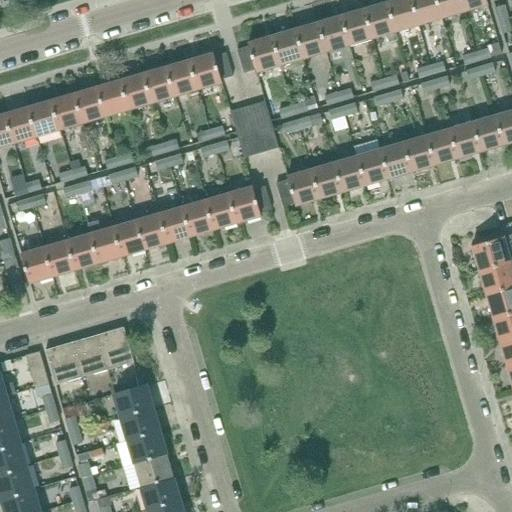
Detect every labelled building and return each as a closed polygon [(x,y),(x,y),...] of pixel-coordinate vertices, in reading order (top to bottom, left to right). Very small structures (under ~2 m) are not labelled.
[(395,33),(418,26),(410,0),(399,0),(387,4),(395,33)] [(410,0),(418,26),(441,19),(435,0),(410,0)] [(464,13),(460,0),(435,0),(441,19),(464,13)] [(460,0),(464,13),(488,6),(486,0),(460,0)] [(372,39),(395,33),(387,4),(364,10),(372,39)] [(499,21),(508,19),(504,6),(495,8),(499,21)] [(349,46),(372,39),(364,10),(340,17),(349,46)] [(326,53),(349,46),(340,17),(318,24),(326,53)] [(508,19),(499,21),(503,35),(511,32),(508,19)] [(303,60),(326,53),(318,24),(294,31),(303,60)] [(280,66),(303,60),(294,31),(272,37),(280,66)] [(257,73),(280,66),(272,37),(248,44),(249,47),(256,71),(257,73)] [(244,74),(256,71),(249,47),(237,51),(244,74)] [(476,52),(478,61),(491,58),(488,49),(476,52)] [(464,65),(478,61),(476,52),(462,57),(464,65)] [(221,81),(233,77),(226,54),(214,57),(221,81)] [(221,81),(214,57),(214,55),(191,61),(199,90),(222,83),(221,81)] [(176,97),(199,90),(191,61),(168,68),(176,97)] [(430,66),(433,75),(445,71),(442,62),(430,66)] [(480,68),(483,77),(495,73),(492,64),(480,68)] [(419,79),(433,75),(430,66),(416,70),(419,79)] [(153,104),(176,97),(168,68),(144,75),(153,104)] [(469,81),(483,77),(480,68),(466,72),(469,81)] [(129,110),(153,104),(144,75),(121,82),(129,110)] [(384,79),(386,88),(399,85),(396,76),(384,79)] [(434,81),(437,90),(449,86),(447,77),(434,81)] [(373,93),(386,88),(384,79),(370,83),(373,93)] [(423,94),(437,90),(434,81),(420,85),(423,94)] [(106,117),(129,110),(121,82),(98,88),(106,117)] [(84,124),(106,117),(98,88),(75,95),(84,124)] [(338,93),(340,102),(353,98),(351,89),(338,93)] [(388,94),(391,104),(403,100),(400,91),(388,94)] [(327,106),(340,102),(338,93),(324,97),(327,106)] [(377,108),(391,104),(388,94),(375,99),(377,108)] [(60,131),(84,124),(75,95),(52,102),(60,131)] [(37,137),(60,131),(52,102),(29,108),(37,137)] [(272,125),(271,122),(265,102),(253,106),(260,129),(272,125)] [(292,106),(294,115),(307,112),(304,103),(292,106)] [(342,108),(345,117),(357,113),(355,104),(342,108)] [(248,132),(260,129),(253,106),(242,109),(248,132)] [(281,119),(294,115),(292,106),(278,110),(281,119)] [(14,144),(37,137),(29,108),(6,115),(14,144)] [(331,121),(345,117),(342,108),(329,112),(331,121)] [(237,136),(248,132),(242,109),(230,113),(237,136)] [(503,146),(511,143),(511,112),(495,117),(503,146)] [(0,148),(14,144),(6,115),(0,116),(0,148)] [(480,153),(503,146),(495,117),(471,124),(480,153)] [(296,122),(299,131),(311,127),(309,118),(296,122)] [(285,135),(299,131),(296,122),(283,125),(285,135)] [(457,159),(480,153),(471,124),(449,130),(457,159)] [(279,149),(273,129),(272,125),(260,129),(266,152),(279,149)] [(211,130),(214,140),(226,136),(223,127),(211,130)] [(255,156),(266,152),(260,129),(248,132),(255,156)] [(199,144),(214,140),(211,130),(197,134),(199,144)] [(434,166),(426,137),(424,130),(414,133),(416,140),(403,144),(411,173),(434,166)] [(434,166),(457,159),(449,130),(426,137),(434,166)] [(244,159),(255,156),(248,132),(237,136),(244,159)] [(164,144),(167,153),(179,150),(177,140),(164,144)] [(216,146),(218,155),(230,152),(228,143),(216,146)] [(151,148),(153,157),(167,153),(164,144),(151,148)] [(388,180),(411,173),(403,144),(379,151),(388,180)] [(204,159),(218,155),(216,146),(201,150),(204,159)] [(121,167),(134,163),(130,150),(117,154),(121,167)] [(365,187),(388,180),(379,151),(356,158),(365,187)] [(108,170),(121,167),(117,154),(104,158),(108,170)] [(169,160),(172,169),(184,165),(181,156),(169,160)] [(342,193),(365,187),(356,158),(333,164),(342,193)] [(158,173),(172,169),(169,160),(155,163),(158,173)] [(318,200),(342,193),(333,164),(310,171),(318,200)] [(72,171),(75,180),(88,177),(85,167),(72,171)] [(123,173),(125,182),(138,179),(135,169),(123,173)] [(62,184),(75,180),(72,171),(59,175),(62,184)] [(296,207),(318,200),(310,171),(287,178),(288,181),(295,204),(296,207)] [(112,186),(125,182),(123,173),(110,177),(112,186)] [(26,184),(29,194),(43,190),(40,181),(26,184)] [(283,207),(295,204),(288,181),(276,184),(283,207)] [(77,186),(79,195),(92,192),(90,183),(77,186)] [(16,197),(29,194),(26,184),(14,188),(16,197)] [(66,199),(79,195),(77,186),(63,190),(66,199)] [(260,214),(272,210),(265,187),(254,191),(260,214)] [(260,214),(254,191),(253,188),(230,195),(238,223),(261,217),(260,214)] [(215,230),(238,223),(230,195),(207,201),(215,230)] [(31,200),(34,209),(47,205),(44,196),(31,200)] [(20,213),(34,209),(31,200),(18,204),(20,213)] [(192,237),(215,230),(207,201),(183,208),(192,237)] [(168,244),(192,237),(183,208),(160,215),(168,244)] [(145,251),(168,244),(160,215),(137,222),(145,251)] [(123,257),(145,251),(137,222),(115,228),(123,257)] [(100,264),(123,257),(115,228),(91,235),(100,264)] [(76,271),(100,264),(91,235),(68,242),(76,271)] [(479,271),(511,262),(504,238),(472,247),(479,271)] [(5,256),(13,253),(10,240),(1,242),(5,256)] [(54,277),(76,271),(68,242),(45,249),(54,277)] [(45,249),(29,253),(27,245),(19,248),(30,284),(54,277),(45,249)] [(12,290),(23,286),(16,259),(4,262),(12,290)] [(486,295),(511,287),(511,266),(511,262),(479,271),(486,295)] [(493,319),(511,313),(511,287),(486,295),(493,319)] [(500,343),(511,339),(511,313),(493,319),(500,343)] [(107,372),(134,364),(124,328),(97,336),(107,372)] [(81,379),(107,372),(97,336),(71,343),(81,379)] [(507,367),(511,365),(511,339),(500,343),(507,367)] [(56,386),(81,379),(71,343),(45,351),(56,386)] [(36,389),(49,385),(40,352),(26,356),(36,389)] [(12,383),(2,386),(0,377),(0,399),(6,397),(15,395),(12,383)] [(122,420),(153,410),(146,386),(115,395),(122,420)] [(46,411),(56,408),(52,396),(42,398),(46,411)] [(0,424),(13,421),(6,397),(0,399),(0,424)] [(56,408),(46,411),(49,422),(59,420),(56,408)] [(128,442),(160,433),(153,410),(122,420),(128,442)] [(70,435),(80,432),(76,418),(66,421),(70,435)] [(0,449),(20,444),(13,421),(0,424),(0,449)] [(80,432),(70,435),(74,447),(83,444),(80,432)] [(135,466),(167,456),(160,433),(128,442),(135,466)] [(59,457),(69,454),(65,441),(55,444),(59,457)] [(0,474),(27,467),(20,444),(0,449),(0,474)] [(69,454),(59,457),(63,470),(73,467),(69,454)] [(142,489),(173,480),(167,456),(135,466),(142,489)] [(84,481),(93,478),(93,477),(89,465),(80,467),(84,481)] [(0,492),(2,499),(33,490),(27,467),(0,474),(0,492)] [(93,478),(84,481),(87,493),(95,490),(93,478)] [(148,511),(149,511),(180,503),(173,480),(142,489),(148,511)] [(73,503),(82,500),(78,487),(69,490),(73,503)] [(5,511),(39,511),(33,490),(2,499),(5,511)] [(85,511),(82,500),(73,503),(75,511),(85,511)] [(182,511),(180,503),(149,511),(182,511)]
